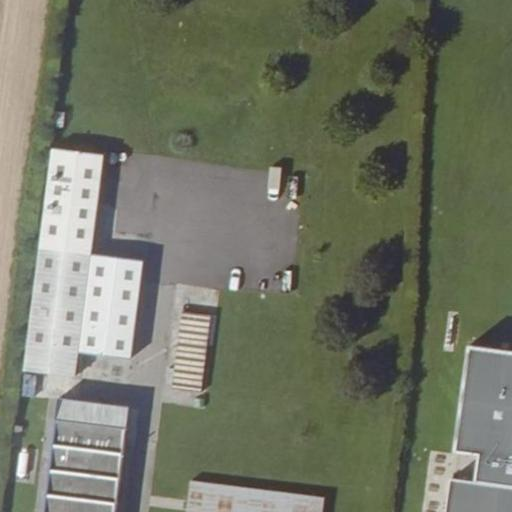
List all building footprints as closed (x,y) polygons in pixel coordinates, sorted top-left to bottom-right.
[(89,41),(80,99),(262,123),(270,65),(266,64),(268,51),(237,46),(235,60),(89,41)] [(83,346),(135,352),(148,254),(96,248),(109,148),(58,142),(32,339),(83,346)] [(107,173),(106,185),(137,186),(138,174),(107,173)] [(177,382),(205,386),(215,308),(187,305),(177,382)] [(511,476),(447,470),(442,511),(511,511),(511,341),(458,337),(448,442),(511,447),(511,476)] [(29,363),(59,368),(60,348),(79,350),(77,369),(80,369),(83,346),(32,339),(29,363)] [(60,348),(59,368),(77,369),(79,350),(60,348)] [(39,511),(112,511),(123,433),(52,423),(39,511)] [(189,470),(182,511),(321,511),(324,490),(189,470)]
